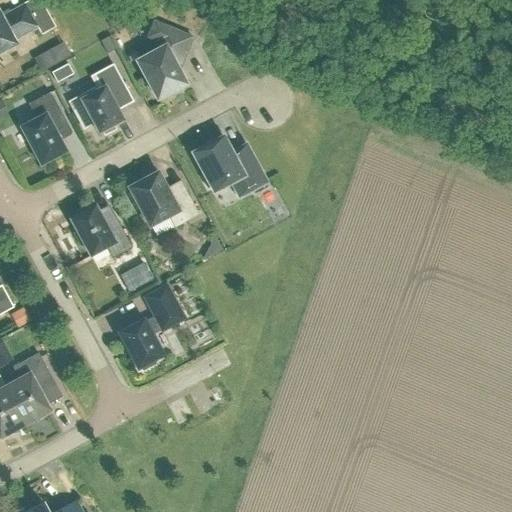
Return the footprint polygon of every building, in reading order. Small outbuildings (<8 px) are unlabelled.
[(0,16),(0,52),(15,44),(13,40),(37,27),(25,6),(1,19),(0,16)] [(192,37),(155,22),(148,38),(156,42),(151,55),(137,62),(158,101),(173,92),(174,94),(190,86),(180,67),(192,37)] [(86,107),(75,113),(84,130),(95,124),(100,134),(103,132),(105,136),(116,130),(114,126),(124,121),(116,107),(121,105),(123,108),(133,102),(113,65),(95,75),(103,89),(97,92),(82,100),(86,107)] [(36,160),(40,161),(42,165),(66,152),(51,123),(63,117),(51,93),(29,105),(37,120),(22,128),(34,151),(33,154),(36,160)] [(194,154),(205,175),(202,177),(208,189),(212,188),(215,193),(232,183),(240,197),(266,183),(247,146),(232,154),(224,138),(194,154)] [(158,173),(130,188),(132,193),(128,194),(137,210),(140,208),(150,227),(169,217),(175,228),(199,215),(185,188),(171,195),(158,173)] [(73,234),(80,247),(84,245),(91,257),(106,248),(112,259),(132,248),(118,222),(107,227),(96,207),(71,220),(78,231),(73,234)] [(0,287),(0,315),(14,308),(2,286),(0,287)] [(155,319),(146,324),(145,321),(120,334),(139,369),(141,368),(143,371),(156,365),(154,361),(164,356),(152,334),(161,329),(162,331),(185,319),(167,286),(145,298),(155,319)] [(8,314),(15,328),(28,321),(21,307),(8,314)] [(6,388),(26,425),(33,421),(36,424),(51,411),(38,389),(53,381),(39,354),(13,368),(20,380),(6,388)] [(0,435),(1,438),(20,433),(19,429),(26,425),(6,388),(0,391),(0,435)] [(57,511),(48,511),(44,504),(28,511),(80,511),(76,502),(57,511)]
